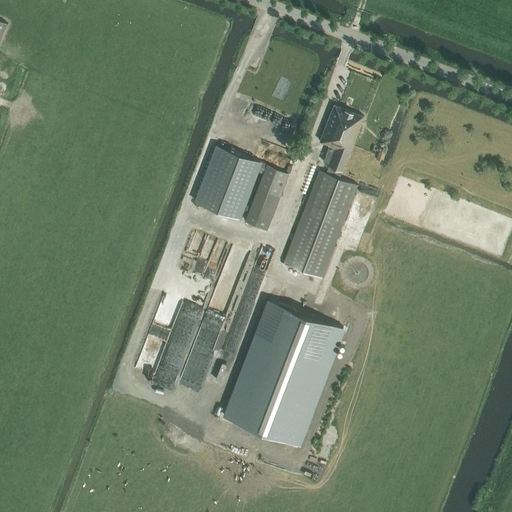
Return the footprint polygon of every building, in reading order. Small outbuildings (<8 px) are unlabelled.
[(342,170),(343,171),(348,159),(365,116),(334,104),(320,141),(329,144),(329,145),(329,146),(323,161),(329,163),(328,165),(329,165),(327,172),(319,170),(284,262),(323,276),(358,185),(340,178),(342,170)] [(289,172),(219,145),(197,201),(238,217),(256,171),(263,173),(245,220),(267,229),(289,172)] [(204,269),(214,272),(224,243),(215,240),(217,233),(208,230),(196,266),(204,269)] [(253,311),(272,242),(261,238),(241,307),(253,311)] [(344,327),(270,299),(226,416),(299,444),(344,327)]
